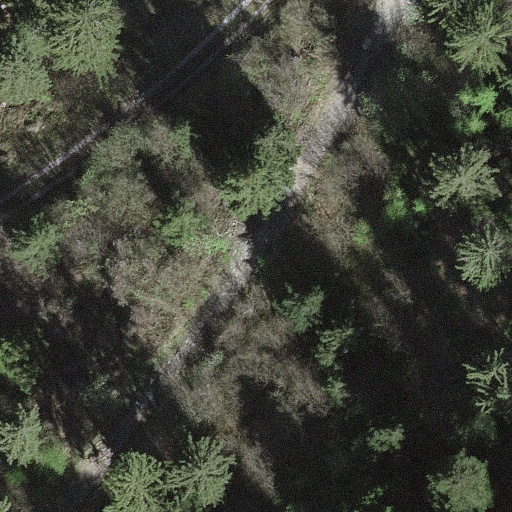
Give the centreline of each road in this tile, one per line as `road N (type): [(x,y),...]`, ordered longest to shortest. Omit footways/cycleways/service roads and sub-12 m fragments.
road 1 (track): [(94,511),(243,321),(351,148),(407,0)]
road 2 (track): [(242,0),(0,192)]
